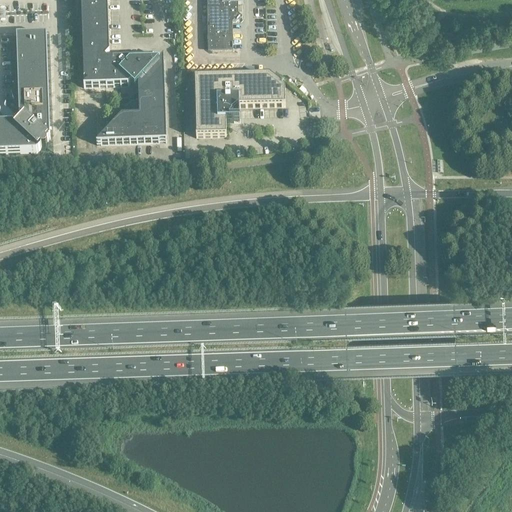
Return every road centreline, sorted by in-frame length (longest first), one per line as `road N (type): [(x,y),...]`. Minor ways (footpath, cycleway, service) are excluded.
road 1 (motorway): [(0,372),(511,353)]
road 2 (motorway): [(511,319),(0,337)]
road 3 (motorway): [(380,195),(170,212),(0,255)]
road 4 (secondary): [(416,417),(407,195)]
road 5 (secondary): [(380,195),(386,400)]
road 6 (motorway): [(0,451),(147,511)]
road 7 (unclassified): [(511,66),(381,99)]
